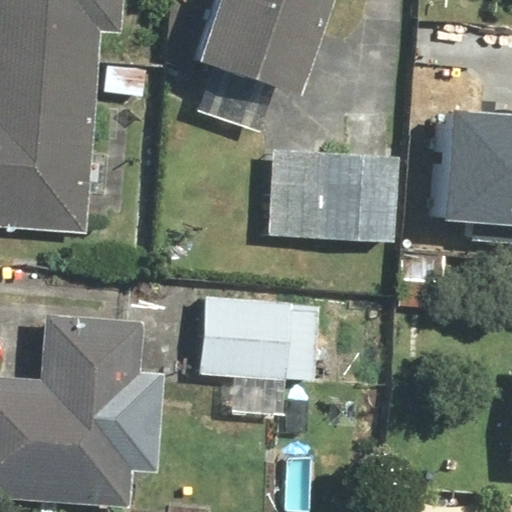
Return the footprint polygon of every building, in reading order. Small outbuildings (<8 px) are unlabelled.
[(0,0),(0,235),(68,236),(69,189),(79,189),(80,0),(0,0)] [(316,0),(202,0),(172,79),(272,117),(316,0)] [(511,0),(500,0),(499,14),(511,14),(511,0)] [(438,101),(429,217),(511,222),(511,95),(501,95),(500,105),(438,101)] [(377,158),(256,158),(257,251),(377,251),(377,158)] [(312,305),(194,299),(191,385),(222,386),(220,426),(280,429),(282,388),(308,389),(312,305)] [(422,302),(392,301),(391,364),(421,364),(422,302)] [(31,399),(0,399),(0,505),(127,504),(127,334),(32,332),(31,399)] [(511,371),(503,371),(496,495),(511,495),(511,371)]
